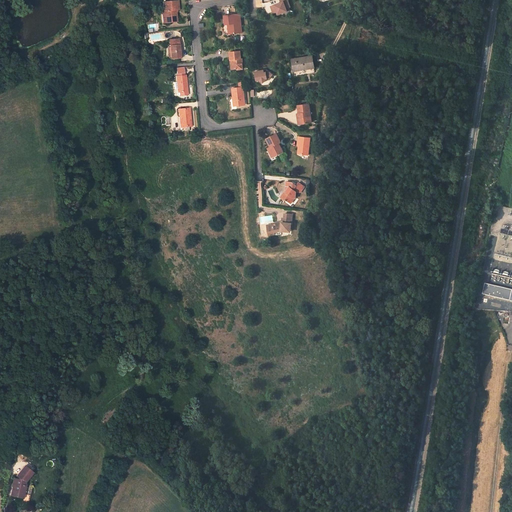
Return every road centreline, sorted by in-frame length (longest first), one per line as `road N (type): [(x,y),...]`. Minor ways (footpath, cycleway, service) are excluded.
road 1 (residential): [(253,121),(209,126),(201,119),(194,12),(231,0)]
road 2 (track): [(490,511),(510,345)]
road 3 (track): [(0,77),(67,48),(96,0)]
